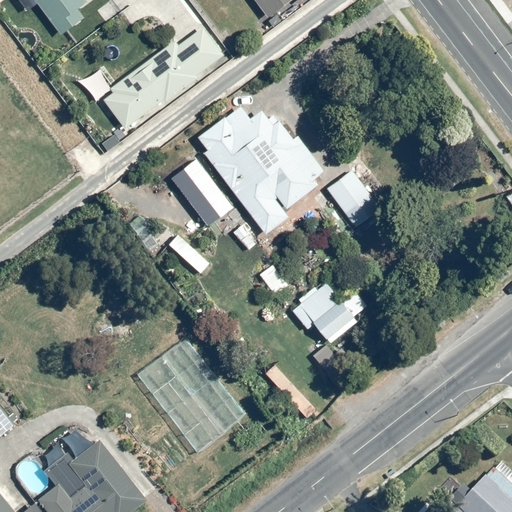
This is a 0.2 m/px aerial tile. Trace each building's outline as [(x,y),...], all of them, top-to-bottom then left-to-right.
[(31,0),(36,5),(38,3),(62,34),(86,17),(79,8),(87,2),(86,0),(31,0)] [(256,0),(270,19),(295,0),(301,0),(302,1),(303,0),(256,0)] [(100,98),(124,129),(163,100),(166,104),(199,79),(197,77),(227,55),(202,22),(114,88),(94,62),(76,76),(96,102),(100,98)] [(208,151),(205,152),(266,233),(288,216),(284,210),(317,185),(312,178),(324,170),(297,135),(293,138),(274,112),(266,117),(261,111),(251,119),(240,105),(198,137),(208,151)] [(379,206),(349,169),(326,187),(355,224),(379,206)] [(161,198),(175,213),(197,193),(184,178),(161,198)] [(198,273),(208,262),(174,231),(164,243),(198,273)] [(288,284),(272,260),(258,270),(274,293),(288,284)] [(342,297),(323,276),(289,307),(307,326),(312,322),(331,343),(357,320),(353,316),(367,304),(353,288),(342,297)] [(319,410),(272,359),(262,369),(309,420),(319,410)] [(0,437),(21,421),(0,394),(0,437)] [(98,436),(71,457),(67,453),(44,471),(50,479),(55,486),(21,511),(16,511),(0,490),(0,511),(132,511),(147,501),(100,440),(98,436)] [(511,511),(511,484),(495,466),(456,502),(465,511),(511,511)]
